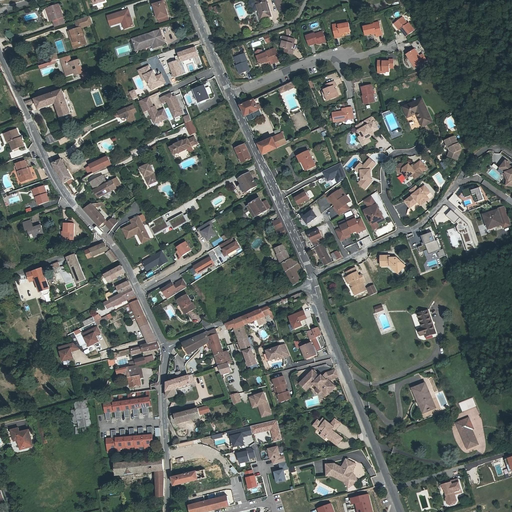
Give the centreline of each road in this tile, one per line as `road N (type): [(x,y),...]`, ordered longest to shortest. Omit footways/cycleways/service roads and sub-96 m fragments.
road 1 (residential): [(399,511),(311,285)]
road 2 (tertiary): [(0,52),(56,182),(106,240)]
road 3 (track): [(482,0),(499,91),(428,0)]
road 4 (residential): [(308,276),(234,92)]
road 5 (residential): [(234,92),(337,53),(351,58),(392,46)]
road 6 (tertiary): [(166,346),(166,511)]
road 7 (residential): [(166,346),(311,285)]
road 8 (residential): [(401,232),(420,223),(472,158),(494,146)]
road 9 (tertiary): [(106,240),(166,346)]
